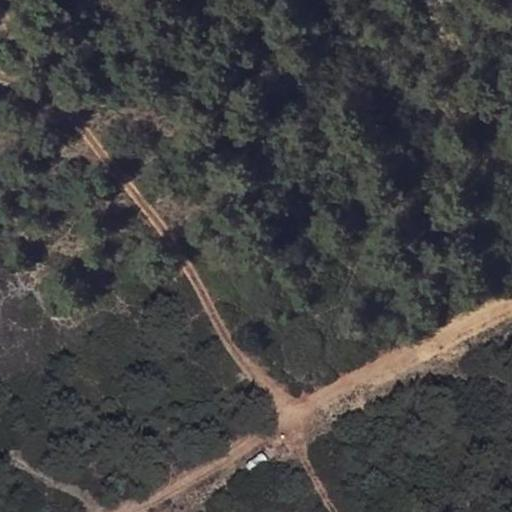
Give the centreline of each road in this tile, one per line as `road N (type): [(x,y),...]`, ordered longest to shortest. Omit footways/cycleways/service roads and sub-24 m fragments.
road 1 (track): [(337,511),(288,419),(231,344),(173,242),(0,16)]
road 2 (track): [(511,297),(112,511)]
road 3 (track): [(108,511),(0,454)]
